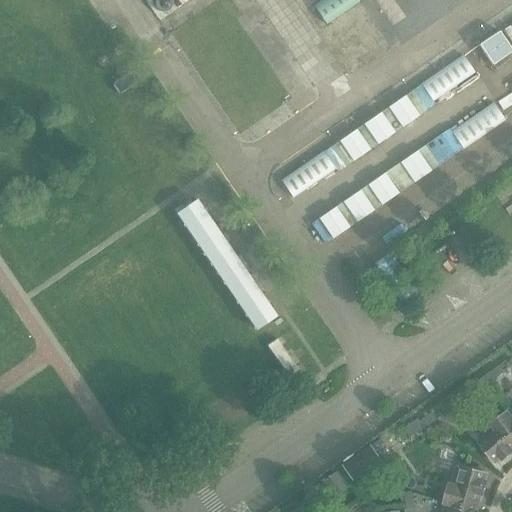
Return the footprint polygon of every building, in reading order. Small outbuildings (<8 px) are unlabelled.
[(357,0),(322,0),(313,6),(326,26),(360,4),(357,0)] [(463,56),(281,182),(292,198),(334,169),(337,173),(434,105),(432,102),(474,74),(463,56)] [(133,71),(112,85),(119,95),(140,81),(133,71)] [(450,129),(312,224),(326,244),(506,120),(494,103),(452,132),(450,129)] [(197,201),(176,215),(256,330),(276,316),(197,201)] [(418,293),(392,255),(391,253),(386,256),(374,264),(375,265),(402,304),(418,293)] [(277,340),(267,347),(290,379),(299,372),(277,340)] [(499,367),(486,376),(490,383),(504,373),(499,367)] [(486,376),(472,385),(477,392),(490,383),(486,376)] [(419,422),(424,429),(437,419),(433,413),(419,422)] [(511,419),(507,413),(492,425),(511,450),(511,419)] [(419,422),(406,431),(411,438),(424,429),(419,422)] [(477,437),(480,441),(480,442),(496,463),(501,459),(502,460),(511,452),(511,450),(492,425),(491,425),(492,425),(477,437)] [(371,446),(343,466),(354,480),(381,460),(371,446)] [(450,485),(483,495),(486,482),(485,482),(487,475),(461,467),(461,468),(455,467),(450,484),(450,485)] [(337,473),(322,483),(333,499),(348,488),(337,473)] [(450,485),(444,503),(475,511),(477,511),(476,511),(481,495),(483,495),(450,485)] [(416,511),(412,491),(404,493),(408,511),(416,511)] [(442,511),(475,511),(444,503),(444,504),(445,504),(442,511)]
